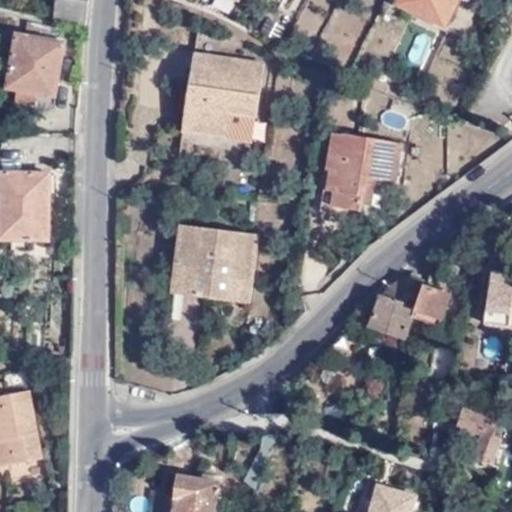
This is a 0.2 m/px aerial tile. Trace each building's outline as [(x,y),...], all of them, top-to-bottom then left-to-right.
[(57,0),(54,19),(84,26),(87,0),(57,0)] [(441,28),(454,0),(393,0),(392,2),(441,28)] [(13,35),(4,88),(54,97),(62,43),(13,35)] [(253,118),(261,64),(192,56),(188,88),(199,89),(195,132),(224,137),(228,115),(253,118)] [(366,210),(367,204),(372,174),(383,177),(400,179),(407,143),(336,131),(328,169),(333,170),(331,188),(337,188),(336,203),(366,210)] [(49,173),(0,172),(0,173),(0,239),(47,240),(49,173)] [(372,174),(367,204),(378,206),(383,177),(372,174)] [(180,225),(175,266),(186,266),(184,295),(235,302),(237,283),(251,284),(257,234),(180,225)] [(469,241),(462,233),(429,257),(431,268),(469,241)] [(186,266),(175,266),(171,293),(184,295),(186,266)] [(511,327),(511,272),(491,270),(483,324),(511,327)] [(393,280),(374,299),(369,318),(408,332),(416,312),(424,282),(427,275),(410,271),(393,280)] [(416,312),(422,314),(443,321),(453,288),(424,282),(416,312)] [(248,304),(251,284),(237,283),(235,302),(248,304)] [(0,400),(0,463),(40,457),(29,395),(0,400)] [(486,424),(489,413),(471,409),(469,420),(458,418),(454,437),(471,441),(466,460),(487,467),(493,449),(484,446),(490,426),(486,424)] [(252,489),(279,434),(267,435),(242,483),(252,489)] [(213,511),(219,483),(177,475),(174,486),(177,487),(173,511),(213,511)] [(409,511),(415,494),(375,482),(366,511),(409,511)]
